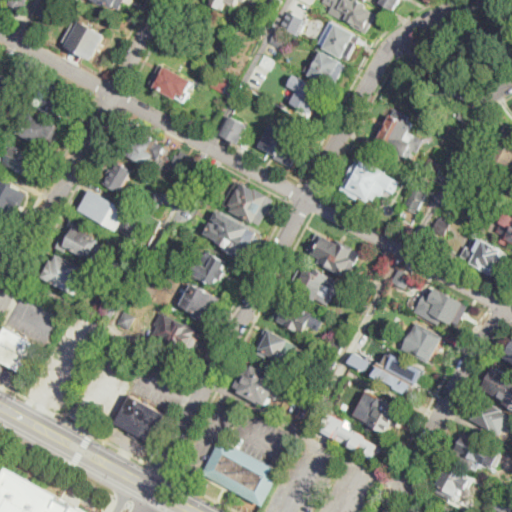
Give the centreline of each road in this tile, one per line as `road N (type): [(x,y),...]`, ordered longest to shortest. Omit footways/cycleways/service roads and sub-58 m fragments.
road 1 (residential): [(152,488),(380,58),(407,29),(472,0)]
road 2 (residential): [(511,310),(0,30)]
road 3 (residential): [(0,302),(163,0)]
road 4 (residential): [(388,511),(477,347),(511,304)]
road 5 (primary): [(195,511),(0,404)]
road 6 (residential): [(405,252),(488,100),(511,87)]
